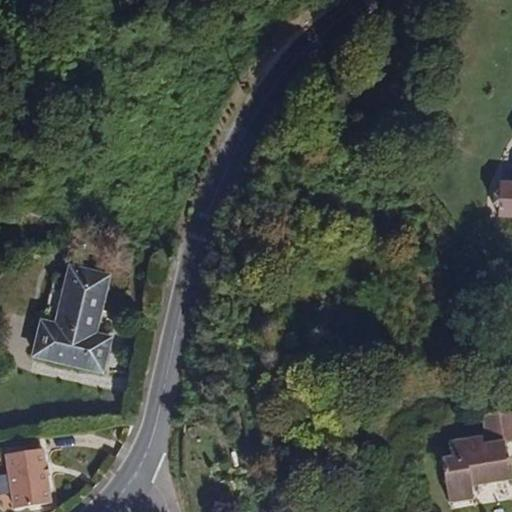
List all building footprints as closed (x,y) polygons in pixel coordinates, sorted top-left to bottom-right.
[(511,182),(497,183),(497,191),(495,191),(492,193),(492,204),(495,207),(497,207),(497,215),(511,215),(511,182)] [(44,323),(37,357),(102,371),(109,337),(96,333),(108,275),(72,266),(58,326),(44,323)] [(452,458),(442,459),(448,501),(474,497),(472,484),(511,477),(511,464),(511,458),(508,457),(505,442),(511,441),(511,409),(485,414),(490,441),(484,442),(483,436),(450,442),(452,458)] [(6,455),(9,469),(46,462),(44,448),(6,455)] [(52,502),(46,462),(9,469),(15,508),(52,502)]
